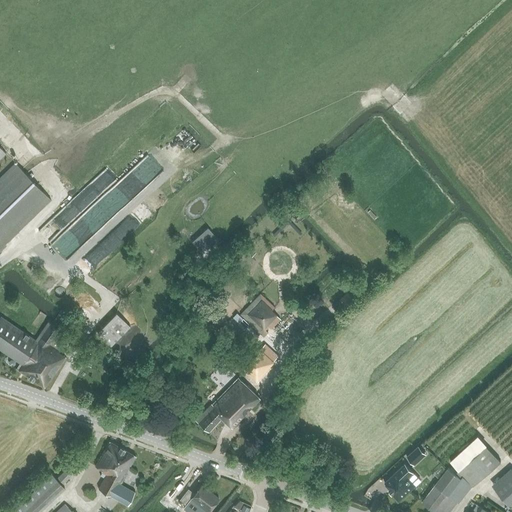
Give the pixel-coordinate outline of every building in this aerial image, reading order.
[(0,249),(51,200),(15,163),(0,177),(0,249)] [(113,234),(119,234),(126,228),(132,228),(141,220),(142,217),(134,208),(128,208),(142,195),(139,191),(137,192),(137,198),(130,198),(116,211),(115,215),(122,215),(122,216),(103,233),(98,227),(83,240),(83,249),(86,249),(103,235),(111,235),(113,234)] [(144,199),(137,204),(145,214),(151,209),(144,199)] [(61,223),(57,216),(49,221),(54,228),(61,223)] [(203,255),(219,241),(207,227),(191,241),(203,255)] [(237,301),(259,281),(248,267),(233,281),(235,284),(228,290),(237,301)] [(240,315),(264,336),(268,332),(266,329),(268,327),(271,329),(281,319),(276,314),(272,310),(275,307),(260,293),(240,315)] [(292,311),(277,325),(288,337),(303,323),(292,311)] [(117,312),(106,323),(97,333),(110,345),(130,325),(117,312)] [(44,388),(66,357),(65,356),(65,355),(58,351),(59,350),(58,349),(69,335),(48,321),(35,339),(1,315),(0,316),(0,350),(19,363),(15,369),(44,388)] [(269,366),(278,356),(265,344),(241,369),(256,382),(271,368),(269,366)] [(232,428),(260,398),(223,362),(208,378),(218,387),(223,393),(212,405),(210,404),(196,420),(209,431),(220,418),(232,428)] [(127,504),(134,492),(120,484),(136,456),(109,440),(94,466),(102,470),(101,472),(105,475),(98,488),(127,504)] [(422,501),(436,511),(448,511),(457,502),(459,503),(472,485),(473,486),(501,461),(486,445),(459,470),(458,470),(455,473),(447,468),(422,501)] [(419,446),(407,457),(414,465),(426,454),(419,446)] [(388,489),(388,490),(397,500),(413,486),(414,484),(408,478),(413,473),(404,464),(383,483),(385,485),(384,485),(388,489)] [(509,505),(511,502),(511,469),(510,468),(492,484),(509,505)] [(63,483),(72,475),(67,469),(57,477),(63,483)] [(10,511),(39,511),(65,488),(51,473),(10,511)] [(191,499),(207,511),(218,497),(202,485),(195,493),(188,488),(179,500),(186,506),(191,499)] [(55,511),(73,511),(65,503),(55,511)]
